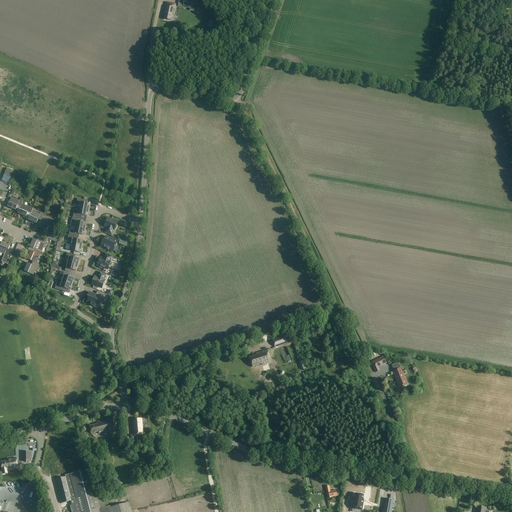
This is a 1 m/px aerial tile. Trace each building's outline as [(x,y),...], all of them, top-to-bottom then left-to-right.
[(184,0),(183,6),(198,8),(199,2),(186,0),(184,0)] [(166,7),(165,7),(165,12),(166,12),(165,19),(171,21),(173,12),(174,12),(175,4),(172,3),(167,2),(166,5),(166,7)] [(22,204),(24,199),(20,198),(19,200),(11,197),(7,206),(16,210),(17,206),(20,207),(22,204)] [(78,208),(89,210),(90,204),(83,203),(84,200),(77,199),(76,204),(78,204),(78,208)] [(30,207),(22,204),(20,207),(18,213),(26,216),(28,212),(31,214),(32,211),(34,206),(31,204),(30,207)] [(73,218),(80,219),(81,215),(88,216),(89,210),(78,208),(77,212),(74,211),(73,218)] [(40,214),(32,211),(31,214),(28,220),(36,223),(38,219),(41,221),(43,218),(44,214),(41,212),(40,214)] [(41,221),(38,227),(47,230),(48,226),(51,227),(54,220),(51,219),(50,221),(43,218),(41,221)] [(75,223),(74,227),(85,229),(87,223),(80,222),(80,219),(73,218),(72,223),(75,223)] [(105,232),(111,235),(113,230),(114,230),(115,229),(116,229),(117,226),(116,225),(117,222),(108,218),(105,226),(107,227),(105,232)] [(84,235),(85,229),(74,227),(73,231),(71,230),(71,233),(84,235)] [(71,245),(82,247),(83,241),(76,240),(77,237),(68,235),(68,238),(72,239),(71,245)] [(30,247),(36,250),(39,251),(42,252),(46,241),(39,237),(37,240),(33,239),(30,247)] [(103,240),(101,246),(108,249),(108,250),(113,251),(115,245),(116,246),(118,242),(106,237),(104,240),(103,240)] [(0,246),(0,252),(5,254),(1,262),(8,264),(11,257),(9,256),(11,251),(8,250),(10,246),(2,242),(1,243),(0,246)] [(82,247),(71,245),(70,251),(81,253),(82,247)] [(36,263),(38,264),(41,256),(43,256),(44,253),(42,252),(39,251),(36,250),(34,253),(30,251),(27,259),(33,262),(36,263)] [(67,262),(78,265),(80,259),(73,258),(74,255),(67,253),(66,258),(68,259),(67,262)] [(102,268),(105,269),(107,270),(109,267),(111,266),(112,264),(111,262),(109,262),(111,257),(106,254),(104,258),(105,258),(105,259),(103,259),(100,258),(97,265),(99,266),(99,267),(102,269),(102,268)] [(40,264),(38,264),(36,263),(33,262),(32,265),(28,263),(24,271),(33,275),(37,267),(38,268),(40,264)] [(78,265),(67,262),(66,268),(77,271),(78,265)] [(61,281),(72,284),(74,279),(68,277),(69,274),(61,271),(60,276),(63,277),(61,281)] [(94,277),(91,284),(102,288),(105,281),(104,281),(106,275),(100,272),(97,278),(94,277)] [(72,284),(61,281),(60,284),(57,283),(56,288),(63,291),(64,288),(71,290),(72,284)] [(90,293),(89,293),(88,297),(89,297),(87,301),(92,303),(91,305),(94,307),(95,306),(97,308),(104,301),(105,301),(107,295),(97,291),(96,296),(89,293),(90,293)] [(285,336),(273,340),(276,347),(287,343),(285,336)] [(257,355),(250,357),(253,367),(257,365),(258,367),(259,366),(259,365),(262,364),(262,365),(271,362),(267,350),(256,354),(257,355)] [(380,358),(371,363),(376,373),(379,371),(377,367),(380,365),(380,366),(383,364),(380,358)] [(407,385),(402,372),(401,368),(393,372),(400,388),(407,385)] [(99,434),(115,429),(112,419),(100,422),(100,424),(89,426),(91,434),(98,432),(99,434)] [(134,435),(143,434),(142,419),(134,420),(134,427),(133,427),(134,435)] [(16,458),(7,459),(8,460),(1,461),(2,470),(9,468),(10,469),(18,467),(16,458)] [(105,507),(102,496),(98,497),(91,469),(67,475),(68,477),(55,480),(61,504),(72,501),(73,505),(70,506),(71,511),(129,511),(127,503),(111,508),(110,506),(105,507)] [(52,511),(44,483),(40,485),(47,511),(52,511)] [(338,484),(326,487),(328,498),(341,496),(338,484)] [(355,498),(354,501),(355,501),(354,504),(353,509),(363,511),(365,500),(364,499),(365,495),(357,494),(356,498),(355,498)] [(391,511),(393,500),(385,499),(382,511),(391,511)]
